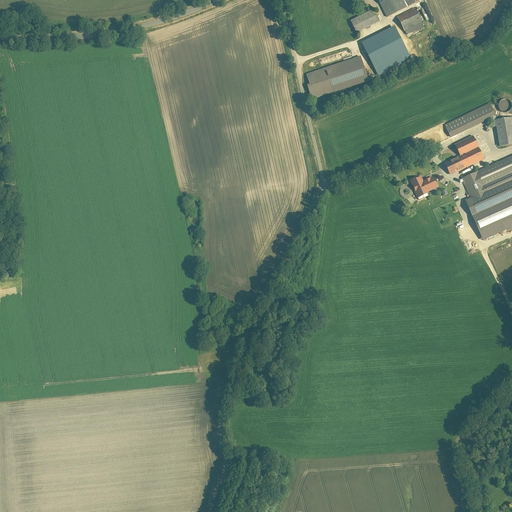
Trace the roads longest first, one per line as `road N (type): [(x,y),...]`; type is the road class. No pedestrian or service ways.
road 1 (unclassified): [(281,0),(321,180),(233,364),(214,511)]
road 2 (residential): [(0,37),(147,26),(221,0)]
road 3 (track): [(318,189),(431,155),(448,181),(511,153)]
